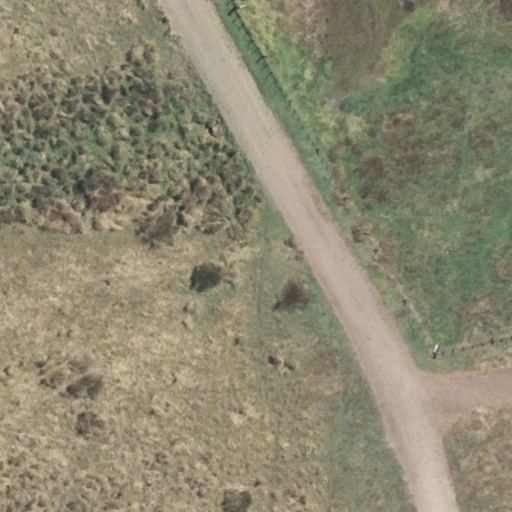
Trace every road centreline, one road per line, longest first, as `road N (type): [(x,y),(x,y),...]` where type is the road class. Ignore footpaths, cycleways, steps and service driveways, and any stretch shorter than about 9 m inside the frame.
road 1 (unknown): [(196,0),(312,191),(414,390)]
road 2 (unknown): [(414,390),(458,511)]
